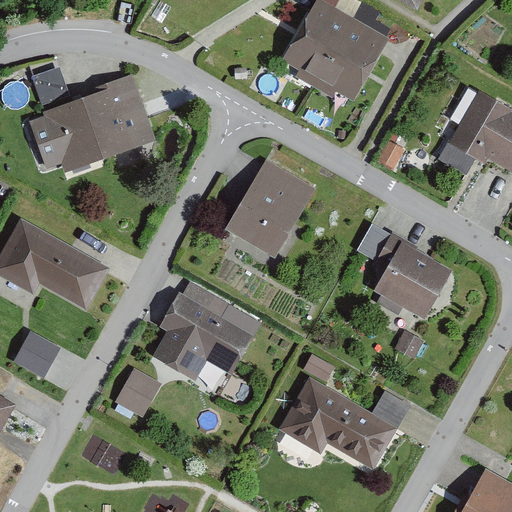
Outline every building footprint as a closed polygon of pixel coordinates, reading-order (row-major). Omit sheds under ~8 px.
[(426,0),(393,0),(418,14),(426,0)] [(390,43),(317,1),(281,63),(299,73),(294,81),(332,102),(336,95),(354,105),(390,43)] [(62,62),(34,71),(42,98),(70,90),(62,62)] [(153,146),(130,79),(95,91),(97,98),(43,116),(44,121),(28,126),(44,173),(61,167),(63,176),(153,146)] [(511,116),(476,97),(439,165),(465,179),(476,159),(511,178),(511,116)] [(315,190),(264,163),(225,234),(276,262),(315,190)] [(108,272),(19,221),(0,255),(0,277),(32,296),(38,285),(86,312),(108,272)] [(377,264),(387,270),(373,296),(380,300),(377,306),(399,318),(402,311),(423,322),(449,275),(422,260),(424,257),(391,239),(377,264)] [(178,296),(159,330),(166,334),(152,359),(195,383),(206,363),(232,377),(253,340),(220,322),(227,309),(187,287),(181,297),(178,296)] [(18,358),(49,375),(66,343),(35,326),(18,358)] [(304,372),(326,385),(334,371),(312,359),(304,372)] [(160,386),(134,371),(115,405),(141,419),(160,386)] [(411,410),(385,395),(371,418),(310,381),(280,431),(322,456),(327,447),(373,474),(411,410)] [(0,433),(15,408),(0,399),(0,433)] [(511,511),(511,490),(483,475),(463,511),(458,509),(456,511),(511,511)]
